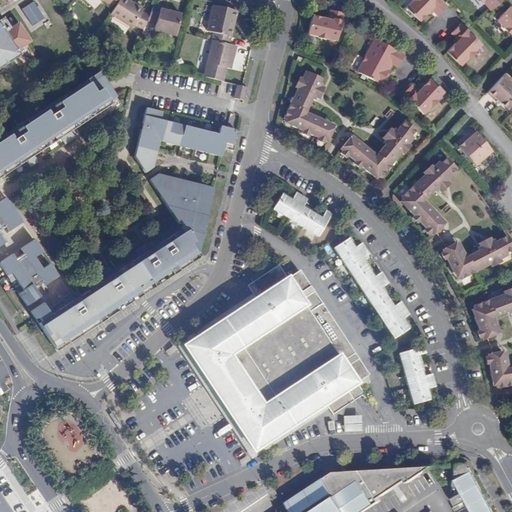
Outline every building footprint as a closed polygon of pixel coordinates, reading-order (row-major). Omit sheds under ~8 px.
[(147,21),(150,14),(143,12),(129,3),(131,0),(130,0),(119,0),(110,15),(132,29),(134,26),(143,31),(147,21)] [(129,3),(143,12),(144,9),(131,0),(129,3)] [(415,14),(420,10),(422,8),(424,10),(433,19),(447,6),(441,0),(411,0),(407,5),(415,14)] [(490,9),(501,0),(480,0),(482,2),(483,1),(490,9)] [(32,2),(22,9),(33,26),(44,20),(32,2)] [(161,6),(154,4),(150,14),(147,21),(156,23),(155,32),(176,37),(182,14),(168,10),(160,9),(161,6)] [(511,33),(511,6),(510,5),(501,14),(497,18),(497,19),(504,27),(504,28),(510,34),(511,33)] [(207,32),(227,37),(231,21),(235,22),(236,15),(212,9),(208,26),(207,32)] [(330,11),(329,16),(328,19),(325,18),(313,15),(308,33),(318,36),(317,38),(326,40),(326,38),(336,41),(343,14),(330,11)] [(0,68),(21,55),(18,51),(32,42),(19,23),(11,28),(4,17),(0,19),(0,68)] [(50,22),(44,26),(48,30),(53,27),(50,22)] [(453,54),(456,50),(459,48),(461,50),(470,59),(484,45),(476,38),(477,37),(471,31),(470,32),(463,25),(443,44),(453,54)] [(383,56),(378,53),(371,49),(374,43),(362,36),(347,65),(379,83),(392,60),(383,56)] [(231,69),(237,46),(213,41),(204,77),(223,82),(226,68),(231,69)] [(490,90),(501,100),(508,107),(511,102),(511,80),(510,78),(511,76),(507,71),(490,90)] [(0,137),(0,179),(26,162),(29,166),(37,161),(34,156),(52,145),(60,139),(63,143),(73,137),(70,132),(112,105),(111,102),(116,97),(100,72),(30,118),(0,137)] [(308,107),(316,87),(317,85),(303,79),(302,84),(298,83),(296,87),(293,95),(280,126),(283,127),(282,130),(300,138),(308,142),(316,145),(323,148),(325,149),(332,132),(303,119),(308,107)] [(434,86),(431,90),(428,93),(426,91),(417,81),(403,96),(411,102),(410,104),(417,111),(418,109),(426,116),(444,95),(434,86)] [(233,100),(243,103),(246,89),(236,86),(233,100)] [(320,89),(316,87),(308,107),(312,109),(312,107),(315,107),(320,94),(318,93),(320,89)] [(490,90),(488,91),(499,102),(501,100),(490,90)] [(232,145),(235,133),(232,132),(233,130),(220,127),(219,134),(161,121),(163,113),(146,109),(134,157),(145,173),(154,168),(160,142),(221,157),(224,148),(224,145),(221,144),(222,142),(225,143),(228,144),(232,145)] [(396,153),(403,145),(410,136),(407,134),(412,128),(400,119),(392,128),(379,145),(371,155),(347,136),(334,152),(335,153),(342,158),(348,163),(355,169),(371,181),(373,179),(374,181),(396,153)] [(379,145),(392,128),(390,126),(388,129),(384,127),(376,138),(378,140),(376,143),(379,145)] [(470,133),(465,138),(453,148),(461,158),(470,167),(486,152),(470,133)] [(453,148),(465,138),(463,136),(452,146),(453,148)] [(406,147),(403,145),(396,153),(399,155),(406,147)] [(342,158),(335,153),(333,156),(340,162),(342,158)] [(433,195),(448,180),(457,171),(447,160),(441,166),(439,163),(431,171),(423,178),(398,202),(399,204),(398,206),(411,220),(417,227),(422,232),(429,239),(430,240),(445,226),(424,203),(433,195)] [(353,172),(355,169),(348,163),(346,167),(353,172)] [(423,178),(431,171),(428,168),(421,175),(423,178)] [(31,313),(56,352),(199,258),(196,254),(198,251),(199,247),(213,189),(159,175),(150,181),(178,224),(183,226),(181,229),(166,240),(162,235),(150,243),(154,248),(148,252),(144,245),(135,251),(139,258),(111,276),(107,270),(98,276),(102,282),(82,295),(75,300),(72,294),(63,299),(66,306),(51,317),(43,304),(31,313)] [(451,182),(448,180),(433,195),(435,198),(437,196),(440,198),(451,188),(448,185),(451,182)] [(291,200),(282,194),(272,209),(318,237),(331,214),(325,210),(321,218),(303,207),(307,199),(296,192),(291,200)] [(0,246),(5,243),(0,236),(0,232),(6,228),(9,233),(22,223),(6,199),(0,203),(0,246)] [(417,227),(411,220),(408,223),(414,230),(417,227)] [(426,242),(429,239),(422,232),(419,235),(426,242)] [(442,258),(447,266),(458,284),(461,282),(463,284),(491,266),(501,260),(507,255),(506,253),(511,249),(504,237),(496,241),(474,254),(465,260),(451,237),(435,246),(442,258)] [(354,247),(348,238),(333,248),(393,339),(408,329),(402,320),(409,315),(400,301),(393,306),(381,288),(388,283),(381,272),(374,277),(362,259),(369,254),(362,243),(354,247)] [(472,251),(474,254),(496,241),(494,238),(489,241),(488,238),(475,245),(477,248),(472,251)] [(19,295),(26,307),(40,297),(35,289),(43,284),(44,286),(58,277),(49,265),(43,269),(35,257),(42,253),(34,241),(21,250),(23,254),(15,259),(12,255),(0,263),(0,265),(7,276),(11,274),(23,292),(19,295)] [(501,260),(491,266),(493,269),(502,263),(501,260)] [(218,397),(252,449),(324,404),(331,415),(363,395),(355,384),(368,376),(300,270),(288,277),(279,264),(266,273),(264,269),(251,277),(253,281),(247,285),(255,299),(184,345),(218,397)] [(473,319),(476,327),(481,340),(499,334),(489,306),(499,303),(511,298),(511,278),(510,280),(499,283),(468,294),(469,297),(466,298),(473,319)] [(511,298),(499,303),(500,307),(504,305),(505,308),(511,306),(511,298)] [(424,346),(398,354),(413,405),(430,400),(427,389),(435,387),(432,374),(423,376),(417,356),(426,353),(424,346)] [(486,362),(488,370),(491,392),(494,392),(495,394),(511,391),(511,372),(507,373),(503,346),(484,349),(486,362)] [(121,406),(129,420),(136,417),(128,403),(121,406)] [(337,417),(342,433),(364,432),(363,416),(337,417)] [(58,425),(60,441),(79,438),(77,422),(58,425)] [(363,511),(381,500),(380,498),(407,480),(409,483),(435,465),(426,465),(417,473),(413,466),(404,473),(401,467),(391,474),(388,468),(379,474),(375,469),(365,476),(361,470),(352,477),(349,471),(339,477),(335,471),(278,509),(280,511),(363,511)] [(493,511),(472,472),(456,480),(463,493),(453,498),(457,507),(468,501),(474,511),(473,511),(493,511)] [(468,501),(457,507),(455,508),(456,511),(473,511),(474,511),(468,501)]
